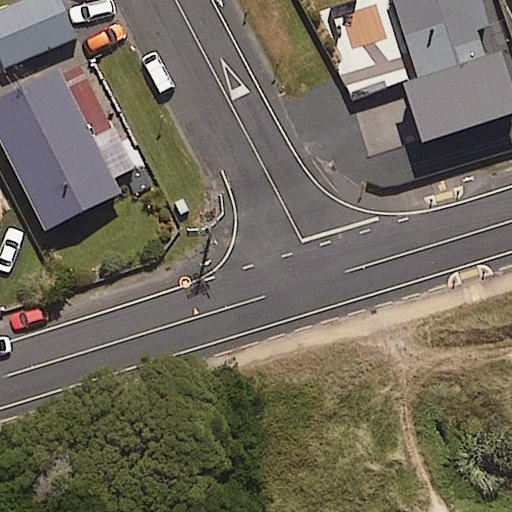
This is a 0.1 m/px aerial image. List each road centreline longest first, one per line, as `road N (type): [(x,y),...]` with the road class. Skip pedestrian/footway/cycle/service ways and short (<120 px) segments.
road 1 (secondary): [(0,376),(316,279)]
road 2 (residential): [(316,279),(175,0)]
road 3 (secondary): [(316,279),(511,219)]
